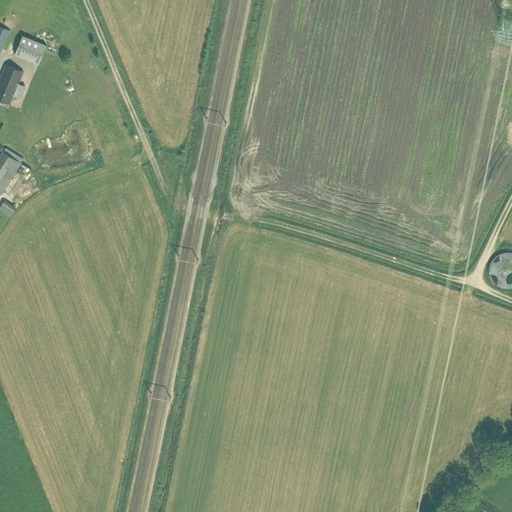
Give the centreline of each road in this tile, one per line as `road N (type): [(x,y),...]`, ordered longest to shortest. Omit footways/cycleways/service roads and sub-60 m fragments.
road 1 (track): [(223,214),(511,300)]
road 2 (track): [(85,0),(173,201)]
